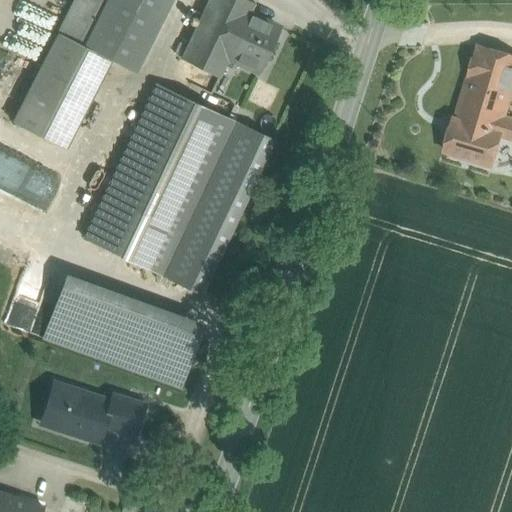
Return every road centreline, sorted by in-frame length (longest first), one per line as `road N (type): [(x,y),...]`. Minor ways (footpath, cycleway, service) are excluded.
road 1 (secondary): [(215,511),(384,0)]
road 2 (track): [(191,511),(0,450)]
